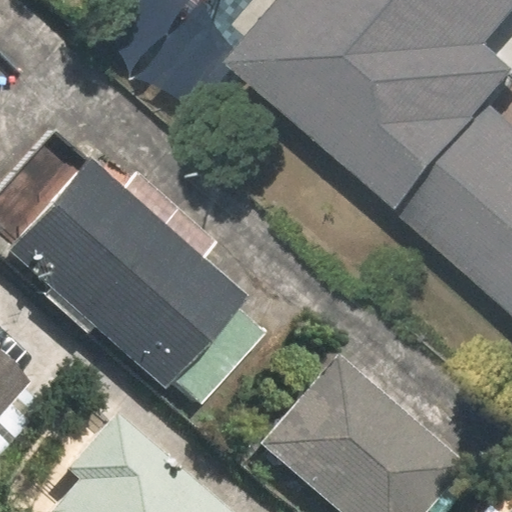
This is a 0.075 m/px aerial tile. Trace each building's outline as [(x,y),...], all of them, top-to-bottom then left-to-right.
[(415,207),(511,290),(511,0),(299,0),(250,57),(419,202),(415,207)] [(0,248),(0,252),(158,393),(167,383),(194,406),(260,332),(73,166),(0,248)] [(325,357),(253,444),(333,511),(420,511),(457,468),(325,357)] [(0,368),(0,412),(22,388),(0,368)] [(67,478),(37,511),(220,511),(101,408),(52,465),(67,478)] [(511,511),(511,487),(500,477),(467,511),(511,511)]
